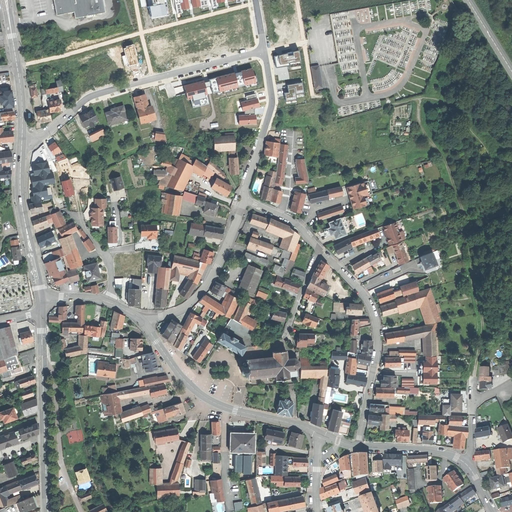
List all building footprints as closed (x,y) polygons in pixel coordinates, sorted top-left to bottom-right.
[(53,0),(56,15),(74,12),(75,18),(105,12),(102,0),(53,0)] [(149,6),(151,17),(168,14),(165,0),(151,0),(152,5),(149,6)] [(173,0),(176,14),(183,12),(182,9),(189,7),(192,7),(200,5),(201,7),(211,5),(212,7),(217,6),(216,2),(224,1),(226,0),(235,0),(236,3),(242,2),(241,0),(173,0)] [(138,62),(133,45),(123,48),(125,55),(121,56),(124,65),(128,64),(129,65),(138,62)] [(287,54),(274,56),(276,68),(287,66),(287,68),(301,65),(299,51),(293,52),(293,55),(287,56),(287,54)] [(315,89),(323,87),(318,64),(310,66),(315,89)] [(203,81),(184,86),(185,89),(188,99),(190,99),(192,107),(209,103),(206,94),(255,82),(252,69),(209,80),(210,81),(204,82),(203,81)] [(287,92),(283,93),(285,103),(297,101),(296,96),(304,95),(302,82),(286,85),(287,92)] [(12,90),(2,91),(2,95),(3,99),(13,97),(12,90)] [(254,108),(259,106),(255,93),(247,96),(248,100),(241,102),(244,111),(254,108)] [(134,97),(137,110),(148,107),(145,94),(139,96),(134,97)] [(14,102),(13,97),(3,99),(4,108),(14,106),(14,102)] [(53,100),(48,101),(49,105),(49,109),(50,112),(56,111),(62,110),(60,99),(53,100)] [(107,113),(113,124),(129,116),(123,103),(117,106),(112,109),(113,110),(107,113)] [(148,107),(137,110),(141,122),(155,119),(151,106),(148,107)] [(254,114),(254,108),(244,111),(244,115),(238,115),(239,124),(256,123),(256,114),(254,114)] [(37,111),(39,121),(41,120),(41,122),(46,121),(51,120),(50,112),(49,109),(45,109),(37,111)] [(80,116),(85,126),(98,120),(93,110),(89,112),(89,111),(86,113),(84,114),(80,116)] [(14,111),(1,112),(2,118),(2,120),(5,120),(5,121),(8,120),(8,119),(15,118),(14,115),(14,111)] [(89,136),(92,141),(105,134),(103,129),(89,136)] [(0,132),(0,142),(13,141),(13,136),(13,132),(3,133),(0,132)] [(155,133),(154,139),(166,141),(164,134),(155,133)] [(213,137),(214,150),(224,149),(236,149),(236,144),(235,144),(234,136),(226,136),(213,137)] [(265,155),(278,156),(280,140),(275,139),(274,142),(266,141),(265,149),(265,155)] [(48,147),(54,155),(60,150),(55,142),(51,145),(48,147)] [(277,175),(276,179),(282,181),(284,176),(284,174),(286,162),(287,153),(289,144),(280,143),(277,175)] [(0,152),(0,162),(2,162),(8,161),(12,161),(11,156),(11,151),(0,152)] [(230,173),(238,173),(237,157),(229,158),(230,173)] [(306,158),(296,158),(296,164),(296,165),(299,175),(299,177),(296,177),(296,184),(309,183),(309,176),(306,158)] [(175,168),(166,186),(180,190),(182,186),(190,169),(192,166),(187,163),(179,159),(175,168)] [(196,159),(194,163),(192,166),(190,169),(202,177),(203,173),(207,166),(196,159)] [(32,164),(34,174),(50,172),(48,161),(32,164)] [(210,161),(207,166),(212,171),(215,166),(216,165),(210,161)] [(166,171),(158,185),(164,186),(166,186),(175,168),(170,165),(166,171)] [(212,171),(207,166),(203,173),(211,178),(212,177),(214,172),(212,171)] [(220,170),(215,166),(212,171),(214,172),(217,174),(218,174),(220,171),(220,170)] [(58,170),(60,180),(69,178),(66,168),(58,170)] [(267,175),(264,186),(272,188),(276,172),(269,170),(268,175),(267,175)] [(30,175),(32,187),(47,185),(55,183),(53,171),(50,172),(34,174),(30,175)] [(163,172),(154,171),(153,179),(158,180),(159,174),(163,175),(163,172)] [(113,191),(123,189),(121,177),(111,179),(112,184),(113,191)] [(231,186),(222,181),(217,178),(216,179),(215,181),(213,180),(213,182),(214,183),(212,187),(216,190),(215,191),(221,194),(222,193),(226,195),(229,191),(231,186)] [(67,180),(62,181),(62,182),(66,196),(70,195),(74,194),(70,179),(67,180)] [(351,201),(354,209),(369,204),(367,196),(366,194),(372,192),(368,181),(347,188),(351,201)] [(32,187),(34,195),(41,194),(42,197),(49,196),(47,185),(32,187)] [(265,199),(269,200),(272,188),(264,186),(261,198),(265,199)] [(341,187),(326,190),(328,198),(335,196),(343,194),(341,187)] [(274,189),(271,201),(275,202),(279,203),(281,197),(282,192),(282,191),(274,189)] [(309,195),(311,203),(316,202),(328,199),(328,198),(326,190),(309,195)] [(182,197),(196,201),(198,195),(184,191),(182,197)] [(302,212),(306,194),(295,191),(294,197),(292,205),(291,210),(302,212)] [(181,195),(168,193),(166,204),(164,213),(178,215),(181,195)] [(31,196),(32,203),(41,201),(43,201),(42,197),(41,194),(34,195),(31,196)] [(202,206),(202,205),(204,201),(205,198),(198,195),(196,201),(195,203),(202,206)] [(92,218),(92,223),(97,223),(99,225),(103,225),(103,208),(107,208),(107,199),(95,199),(95,208),(92,208),(92,214),(93,214),(93,215),(93,218),(92,218)] [(31,209),(32,213),(43,211),(41,201),(32,203),(30,203),(31,209)] [(203,212),(214,215),(216,210),(217,205),(210,203),(204,201),(202,205),(205,206),(203,212)] [(342,206),(317,214),(319,221),(344,212),(342,206)] [(51,214),(56,227),(65,223),(60,211),(51,214)] [(251,218),(250,222),(266,228),(267,225),(269,220),(252,214),(251,218)] [(34,225),(35,228),(48,223),(46,219),(45,216),(32,221),(34,225)] [(333,234),(335,239),(350,233),(344,217),(329,223),(331,227),(328,229),(329,232),(330,235),(333,234)] [(270,218),(269,220),(267,225),(276,228),(275,229),(284,233),(287,226),(270,218)] [(59,230),(63,237),(77,229),(75,226),(73,222),(68,225),(67,224),(62,226),(63,228),(59,230)] [(395,222),(383,227),(389,244),(405,239),(402,231),(399,232),(395,222)] [(191,223),(189,232),(204,235),(205,225),(191,223)] [(141,225),(142,235),(145,235),(147,235),(147,238),(156,238),(156,225),(141,225)] [(222,228),(205,225),(204,235),(221,238),(221,234),(222,228)] [(292,229),(287,226),(284,233),(285,234),(289,236),(292,229)] [(110,227),(108,227),(108,242),(113,242),(116,242),(116,227),(113,227),(110,227)] [(79,230),(86,240),(88,239),(81,228),(79,230)] [(377,228),(359,234),(362,241),(371,237),(379,234),(377,228)] [(299,235),(292,229),(289,236),(285,234),(280,248),(292,252),(293,252),(296,243),(299,235)] [(39,243),(40,247),(55,240),(52,231),(38,237),(39,243)] [(359,234),(349,239),(352,246),(358,243),(362,241),(359,234)] [(60,239),(64,252),(75,248),(71,235),(60,239)] [(249,242),(248,247),(255,249),(256,248),(270,253),(273,245),(257,239),(251,237),(249,242)] [(86,240),(85,241),(91,250),(94,247),(88,239),(86,240)] [(336,250),(338,254),(352,247),(352,246),(349,239),(334,246),(336,250)] [(401,242),(393,245),(396,251),(397,255),(401,264),(408,261),(401,242)] [(388,254),(396,251),(393,245),(386,248),(388,254)] [(12,247),(13,260),(21,259),(20,254),(20,251),(20,249),(19,246),(12,247)] [(82,265),(75,248),(64,252),(67,258),(69,266),(71,268),(71,270),(76,268),(82,265)] [(63,249),(52,253),(54,259),(59,257),(65,255),(63,249)] [(201,258),(201,260),(209,263),(211,258),(213,252),(204,249),(201,258)] [(289,260),(291,255),(292,253),(283,250),(281,257),(285,258),(283,264),(287,266),(289,260)] [(42,255),(45,263),(54,259),(52,253),(52,252),(42,255)] [(244,256),(266,266),(268,261),(264,259),(263,259),(246,252),(244,256)] [(423,264),(425,268),(436,264),(432,252),(420,257),(423,264)] [(366,257),(370,265),(372,263),(376,262),(377,264),(379,263),(382,261),(380,257),(378,253),(372,256),(371,254),(366,257)] [(161,256),(148,255),(148,260),(149,261),(148,270),(152,270),(156,271),(157,265),(160,266),(161,256)] [(206,263),(174,256),(171,268),(181,270),(192,272),(190,276),(189,279),(196,284),(197,284),(203,271),(206,263)] [(50,275),(52,274),(63,269),(59,257),(54,259),(45,263),(50,275)] [(367,267),(370,265),(366,257),(358,262),(353,265),(352,266),(354,269),(356,273),(364,269),(367,267)] [(287,266),(286,269),(283,277),(288,279),(294,262),(289,260),(287,266)] [(321,278),(322,278),(329,265),(325,263),(321,260),(314,274),(321,278)] [(84,266),(88,281),(94,280),(93,278),(98,277),(98,273),(99,273),(98,269),(97,263),(84,266)] [(239,288),(252,293),(262,270),(249,265),(245,274),(239,288)] [(275,265),(272,273),(283,277),(286,269),(275,265)] [(170,268),(161,267),(159,288),(167,289),(168,289),(170,268)] [(67,269),(64,270),(68,280),(70,283),(79,279),(76,268),(71,270),(68,271),(67,269)] [(180,272),(181,270),(171,268),(169,279),(178,279),(180,272)] [(55,280),(57,285),(68,280),(64,270),(64,269),(63,269),(52,274),(55,280)] [(294,269),(291,276),(303,280),(305,273),(294,269)] [(274,285),(282,287),(285,279),(277,277),(274,285)] [(141,288),(141,279),(136,278),(133,278),(133,288),(139,288),(141,288)] [(329,286),(319,281),(312,278),(307,287),(324,296),(329,286)] [(187,298),(196,284),(189,279),(180,293),(187,298)] [(299,284),(285,279),(282,287),(297,292),(299,284)] [(422,280),(416,282),(419,290),(425,288),(422,280)] [(400,287),(401,289),(403,295),(403,296),(419,290),(416,282),(415,281),(400,287)] [(211,291),(221,296),(224,291),(226,286),(216,282),(214,286),(211,291)] [(92,289),(93,293),(99,293),(97,284),(91,286),(92,289)] [(228,287),(226,286),(224,291),(228,293),(239,298),(240,299),(242,295),(228,288),(228,287)] [(165,307),(167,289),(159,288),(157,287),(155,306),(159,306),(165,307)] [(139,305),(139,288),(133,288),(129,288),(129,292),(129,297),(129,304),(134,305),(139,305)] [(318,293),(307,288),(305,293),(304,297),(308,299),(310,300),(315,302),(318,293)] [(379,299),(380,302),(395,297),(393,292),(392,288),(377,294),(379,299)] [(394,299),(395,302),(398,310),(420,303),(427,324),(441,320),(430,288),(394,299)] [(395,291),(393,292),(395,297),(395,298),(403,295),(401,289),(399,290),(395,291)] [(266,299),(268,294),(258,290),(256,295),(266,299)] [(230,318),(239,298),(228,293),(221,307),(219,312),(230,318)] [(244,295),(242,300),(251,304),(252,304),(253,301),(254,300),(244,295)] [(218,313),(219,312),(221,307),(204,296),(199,301),(216,312),(218,313)] [(234,318),(233,319),(243,323),(245,318),(247,314),(251,304),(242,300),(241,303),(237,312),(234,318)] [(312,313),(315,302),(310,300),(309,302),(306,310),(312,313)] [(382,311),(384,315),(398,311),(398,310),(395,302),(381,306),(382,311)] [(76,312),(79,314),(84,314),(84,304),(80,305),(76,305),(76,312)] [(346,307),(346,313),(349,313),(349,314),(361,314),(361,313),(362,312),(362,310),(361,309),(361,307),(361,304),(349,304),(349,307),(346,307)] [(64,319),(66,319),(66,315),(66,313),(66,306),(63,307),(59,307),(59,311),(59,315),(59,316),(53,316),(53,318),(64,319)] [(265,308),(263,316),(275,319),(277,311),(265,308)] [(116,327),(122,328),(124,316),(119,313),(114,311),(111,328),(116,329),(116,327)] [(286,313),(277,311),(275,319),(284,321),(286,313)] [(190,312),(183,327),(190,331),(195,322),(199,324),(202,318),(200,317),(190,312)] [(319,318),(306,313),(304,317),(303,321),(306,322),(308,323),(308,324),(313,326),(313,325),(315,326),(319,318)] [(233,319),(231,318),(228,324),(232,326),(231,328),(244,335),(244,334),(251,338),(255,331),(252,330),(247,327),(242,324),(233,319)] [(168,339),(172,341),(175,336),(182,325),(172,320),(170,324),(163,335),(166,337),(168,339)] [(255,324),(250,321),(247,327),(252,330),(255,324)] [(68,330),(75,331),(75,323),(64,322),(63,322),(63,327),(63,330),(68,330)] [(79,323),(75,323),(75,331),(77,331),(83,331),(83,325),(84,325),(84,323),(79,323)] [(162,334),(163,335),(170,324),(169,323),(167,323),(166,324),(166,325),(165,324),(160,332),(162,333),(162,334)] [(435,323),(423,326),(423,335),(424,356),(437,355),(435,323)] [(93,326),(84,325),(84,335),(87,335),(92,335),(93,335),(93,326)] [(0,328),(0,359),(16,355),(18,354),(10,326),(0,328)] [(404,339),(423,335),(423,326),(402,331),(404,339)] [(178,348),(181,349),(190,331),(183,327),(180,332),(181,333),(174,346),(178,348)] [(20,333),(23,344),(34,340),(32,335),(31,330),(20,333)] [(387,339),(387,343),(404,341),(404,339),(402,331),(386,333),(387,339)] [(223,332),(218,341),(227,346),(227,347),(229,348),(232,350),(232,349),(242,355),(247,347),(238,342),(237,341),(233,338),(223,332)] [(297,347),(306,347),(306,342),(314,342),(314,333),(299,333),(299,337),(299,340),(297,340),(297,343),(297,347)] [(87,349),(87,335),(84,335),(79,334),(79,346),(79,349),(80,349),(87,349)] [(206,340),(214,344),(216,339),(208,335),(206,340)] [(177,338),(175,336),(172,341),(168,339),(167,340),(173,345),(177,338)] [(142,338),(131,338),(130,349),(134,349),(138,350),(142,350),(142,344),(142,338)] [(363,345),(363,348),(371,349),(372,346),(373,341),(364,340),(363,345)] [(197,360),(200,362),(211,346),(204,341),(193,357),(197,360)] [(67,356),(81,353),(80,349),(79,349),(79,346),(67,348),(65,349),(67,356)] [(273,352),(274,357),(275,357),(275,360),(283,359),(287,362),(288,367),(285,371),(286,377),(276,378),(276,380),(290,379),(289,376),(298,376),(297,371),(296,371),(296,369),(299,365),(298,360),(294,356),(293,357),(293,353),(287,354),(286,350),(273,352)] [(33,351),(22,352),(23,363),(34,362),(33,351)] [(332,359),(347,359),(348,351),(333,351),(332,359)] [(345,373),(348,373),(354,374),(356,353),(350,352),(348,351),(347,359),(345,373)] [(144,363),(145,371),(157,368),(155,360),(153,352),(142,355),(142,357),(143,359),(144,363)] [(362,354),(358,354),(357,362),(369,364),(369,361),(370,356),(362,354)] [(19,363),(16,355),(0,359),(0,373),(2,372),(3,378),(11,375),(9,370),(12,369),(13,370),(14,369),(16,368),(15,364),(19,363)] [(275,360),(275,357),(274,357),(246,360),(248,363),(247,365),(247,363),(246,362),(244,362),(243,363),(243,365),(244,366),(241,366),(242,373),(245,373),(244,373),(244,375),(245,376),(247,376),(248,375),(248,378),(276,375),(276,378),(286,377),(285,371),(288,367),(287,362),(283,359),(275,360)] [(412,366),(421,366),(421,357),(412,357),(412,366)] [(437,357),(421,357),(421,366),(420,388),(435,388),(437,357)] [(385,362),(385,367),(400,367),(401,358),(385,358),(385,362)] [(104,363),(100,362),(100,365),(97,367),(98,368),(97,374),(109,375),(110,374),(114,375),(115,370),(116,370),(117,365),(109,363),(109,362),(104,361),(104,363)] [(300,362),(301,376),(324,376),(327,376),(327,361),(312,362),(300,362)] [(494,367),(494,375),(507,374),(507,366),(494,367)] [(330,367),(329,376),(327,386),(336,388),(338,388),(339,383),(338,383),(338,379),(339,379),(340,375),(339,375),(340,369),(330,367)] [(482,367),(481,378),(490,378),(490,368),(482,367)] [(20,385),(20,387),(36,381),(35,378),(33,375),(18,380),(20,385)] [(352,383),(365,386),(365,382),(366,377),(354,375),(352,383)] [(383,386),(386,386),(394,386),(394,381),(395,381),(396,375),(385,375),(384,380),(383,380),(383,382),(381,382),(381,384),(381,385),(383,385),(383,386)] [(143,379),(145,386),(158,383),(157,378),(157,376),(143,379)] [(481,389),(492,389),(492,378),(490,378),(481,378),(481,382),(481,389)] [(154,386),(149,387),(150,393),(151,396),(154,395),(157,394),(166,392),(165,388),(164,383),(154,386)] [(144,386),(128,389),(129,396),(129,397),(145,394),(144,386)] [(336,388),(327,386),(326,389),(324,399),(328,400),(336,401),(344,403),(344,399),(345,392),(336,390),(336,388)] [(386,388),(377,388),(377,392),(377,396),(394,397),(394,393),(394,388),(386,388)] [(21,398),(21,399),(34,395),(33,391),(32,389),(19,393),(21,398)] [(128,389),(117,391),(118,398),(129,396),(128,389)] [(109,393),(105,393),(106,402),(109,414),(121,412),(118,398),(117,391),(109,393)] [(461,394),(451,394),(450,411),(461,411),(461,402),(461,394)] [(21,404),(25,415),(36,411),(36,405),(36,399),(21,404)] [(355,401),(344,399),(344,403),(342,411),(349,413),(346,428),(349,428),(355,401)] [(280,400),(277,413),(283,414),(290,416),(291,414),(291,412),(293,403),(290,402),(284,401),(280,400)] [(335,409),(342,411),(344,403),(336,401),(335,409)] [(181,402),(173,405),(176,414),(176,415),(184,412),(183,408),(181,402)] [(323,404),(313,403),(311,422),(315,424),(320,426),(323,404)] [(140,407),(143,414),(151,411),(149,406),(148,404),(140,407)] [(174,414),(176,414),(173,405),(163,408),(166,417),(174,414)] [(389,406),(389,414),(396,414),(400,414),(400,406),(389,406)] [(17,418),(13,407),(0,411),(3,418),(4,422),(17,418)] [(143,415),(143,414),(140,407),(120,414),(122,422),(143,415)] [(167,420),(166,417),(163,408),(155,411),(157,418),(163,421),(167,420)] [(339,425),(346,428),(349,413),(342,411),(341,416),(339,425)] [(337,431),(339,425),(341,416),(333,415),(332,414),(328,429),(332,430),(337,431)] [(434,424),(435,422),(435,415),(418,414),(418,423),(434,424)] [(382,416),(369,415),(368,419),(368,422),(380,424),(381,424),(382,420),(382,416)] [(467,415),(445,415),(445,422),(445,425),(447,425),(446,435),(456,436),(465,437),(466,437),(467,415)] [(389,421),(382,420),(381,424),(380,424),(380,430),(389,431),(389,427),(389,422),(389,421)] [(37,422),(18,430),(21,437),(22,439),(38,434),(38,428),(37,422)] [(438,433),(446,435),(447,425),(445,425),(445,422),(439,422),(438,433)] [(347,434),(349,428),(346,428),(339,425),(337,431),(347,434)] [(502,436),(505,442),(511,439),(511,431),(509,425),(504,427),(505,428),(500,430),(502,436)] [(176,428),(154,432),(156,443),(164,441),(177,439),(177,434),(176,428)] [(399,430),(396,430),(395,440),(398,440),(398,441),(398,442),(401,442),(401,441),(402,440),(404,440),(408,440),(408,430),(404,430),(404,429),(399,428),(399,430)] [(484,437),(491,436),(490,428),(477,430),(477,434),(477,438),(484,437)] [(277,442),(282,443),(284,432),(275,431),(267,429),(266,438),(272,440),(277,441),(277,442)] [(21,437),(18,430),(0,435),(0,449),(6,447),(7,449),(12,447),(12,445),(20,442),(18,438),(21,437)] [(429,431),(423,430),(423,442),(427,442),(432,442),(433,431),(429,431)] [(289,445),(300,447),(301,441),(303,435),(292,433),(291,435),(290,435),(289,441),(290,442),(289,445)] [(201,434),(201,450),(210,450),(210,434),(205,434),(201,434)] [(250,452),(254,452),(255,443),(251,443),(251,442),(253,442),(253,437),(246,436),(246,434),(237,434),(231,434),(230,452),(238,452),(250,452)] [(464,448),(465,437),(456,436),(455,448),(459,448),(464,448)] [(176,461),(178,462),(183,464),(191,443),(184,440),(176,461)] [(503,449),(495,450),(498,476),(507,474),(506,468),(503,449)] [(201,450),(201,472),(205,472),(211,472),(212,450),(210,450),(201,450)] [(491,459),(490,451),(476,453),(477,456),(477,461),(491,459)] [(250,455),(250,452),(238,452),(237,455),(237,460),(237,462),(239,462),(239,464),(237,464),(237,469),(237,471),(242,471),(242,473),(252,473),(252,455),(250,455)] [(23,457),(25,463),(37,458),(36,455),(35,453),(23,457)] [(355,477),(369,475),(369,472),(368,459),(368,454),(360,454),(353,455),(355,477)] [(287,456),(276,455),(275,475),(287,475),(287,465),(287,456)] [(341,458),(343,471),(352,470),(350,455),(345,456),(341,458)] [(391,466),(402,466),(402,455),(397,455),(391,455),(391,466)] [(4,464),(9,477),(17,474),(12,461),(4,464)] [(374,462),(374,473),(383,472),(383,461),(378,462),(374,462)] [(172,479),(177,480),(183,464),(178,462),(172,479)] [(221,462),(213,463),(214,474),(222,473),(221,462)] [(150,466),(150,477),(161,476),(161,466),(150,466)] [(428,481),(438,480),(437,467),(431,468),(427,468),(428,481)] [(87,468),(76,472),(80,484),(91,480),(87,468)] [(352,470),(343,471),(345,479),(352,478),(352,470)] [(445,478),(454,491),(464,485),(459,478),(455,471),(445,478)] [(484,480),(490,479),(489,472),(481,473),(484,480)] [(22,488),(22,489),(38,483),(37,479),(35,474),(19,480),(22,488)] [(324,484),(325,487),(334,483),(340,481),(337,475),(323,481),(324,484)] [(492,484),(494,489),(506,487),(505,484),(507,483),(506,479),(504,480),(503,476),(491,479),(492,484)] [(299,477),(284,477),(284,481),(284,486),(299,486),(299,482),(299,477)] [(246,480),(250,497),(259,495),(257,486),(255,478),(246,480)] [(199,479),(181,479),(181,491),(192,491),(192,494),(198,494),(199,479)] [(222,479),(210,480),(212,492),(214,492),(215,498),(217,498),(217,501),(225,500),(222,479)] [(357,494),(370,490),(367,479),(354,483),(355,488),(356,491),(357,494)] [(9,493),(22,488),(19,480),(6,485),(9,492),(9,493)] [(161,483),(156,483),(157,495),(168,495),(179,495),(179,483),(176,483),(170,483),(161,483)] [(328,496),(329,497),(341,492),(341,491),(338,484),(326,489),(325,489),(328,496)] [(430,503),(442,502),(442,494),(442,486),(429,487),(430,503)] [(8,501),(5,494),(2,487),(0,487),(0,505),(0,507),(9,504),(8,501)] [(459,496),(463,502),(476,494),(474,491),(472,488),(459,496)] [(79,498),(80,501),(91,497),(90,494),(90,492),(89,491),(78,496),(79,498)] [(373,493),(361,497),(366,511),(379,511),(379,510),(375,497),(374,498),(373,493)] [(259,495),(250,497),(252,505),(261,503),(259,495)] [(20,496),(8,501),(9,504),(9,505),(14,503),(21,500),(20,496)] [(31,496),(21,500),(14,503),(16,508),(19,507),(20,511),(35,506),(33,501),(31,496)] [(287,509),(304,506),(303,501),(302,496),(285,499),(287,509)] [(396,500),(398,508),(410,504),(407,496),(396,500)] [(459,505),(463,502),(459,496),(455,499),(458,504),(459,505)] [(503,507),(511,504),(511,496),(501,500),(502,503),(503,507)] [(279,511),(287,509),(285,499),(276,501),(279,511)] [(448,511),(458,504),(455,499),(445,506),(448,511)] [(268,511),(274,511),(279,511),(276,501),(276,500),(266,502),(267,503),(267,506),(268,511)] [(242,501),(234,502),(235,511),(243,508),(242,501)] [(91,511),(102,511),(107,510),(103,503),(90,510),(91,511)]
